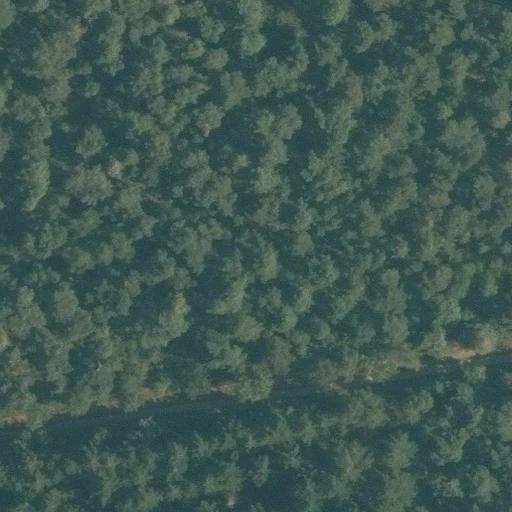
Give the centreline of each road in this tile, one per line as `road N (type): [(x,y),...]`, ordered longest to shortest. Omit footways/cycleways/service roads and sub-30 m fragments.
road 1 (track): [(0,440),(511,365)]
road 2 (unknown): [(429,511),(378,384)]
